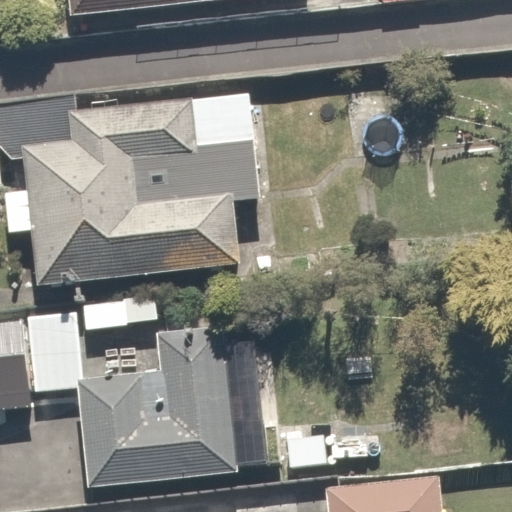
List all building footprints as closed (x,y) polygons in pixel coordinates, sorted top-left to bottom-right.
[(71,0),(74,19),(231,0),(71,0)] [(260,200),(250,101),(81,118),(79,105),(0,112),(0,168),(25,166),(38,290),(239,270),(232,203),(260,200)] [(511,189),(492,191),(497,261),(511,260),(511,189)] [(79,405),(92,511),(106,511),(241,496),(223,351),(156,359),(161,395),(79,405)] [(290,418),(289,474),(333,474),(334,418),(290,418)]
